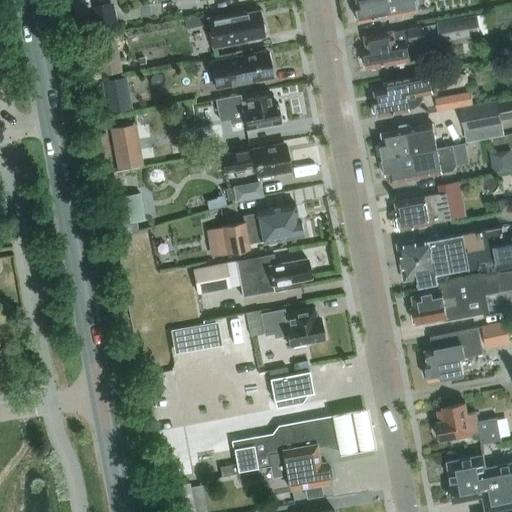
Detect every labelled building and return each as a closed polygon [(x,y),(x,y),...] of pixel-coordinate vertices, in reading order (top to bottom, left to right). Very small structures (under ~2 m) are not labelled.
[(357,0),(358,4),(356,5),(357,8),(355,11),(356,17),(359,19),(359,22),(380,18),(382,20),(387,20),(389,16),(417,11),(417,9),(419,6),(417,0),(357,0)] [(109,4),(89,9),(95,33),(114,28),(109,4)] [(266,30),(265,25),(262,21),(260,11),(240,14),(239,12),(208,18),(213,48),(245,42),(245,41),(265,37),(264,34),(266,30)] [(477,17),(438,25),(442,45),(481,38),(477,17)] [(428,39),(426,26),(366,36),(368,48),(365,49),(366,52),(363,55),(364,63),(368,64),(369,67),(396,63),(399,65),(404,64),(406,61),(410,60),(406,43),(428,39)] [(115,39),(95,43),(101,75),(121,71),(115,39)] [(80,71),(83,70),(95,68),(91,46),(79,48),(75,49),(80,71)] [(236,53),(216,57),(217,62),(212,63),(217,89),(252,82),(254,79),(272,75),(272,74),(274,70),(273,64),(269,61),(268,51),(236,57),(236,53)] [(431,92),(431,94),(433,94),(429,74),(403,79),(404,82),(389,85),(389,89),(375,92),(377,99),(375,99),(376,104),(373,106),(374,111),(377,112),(377,117),(409,111),(409,109),(410,109),(415,108),(418,105),(421,102),(424,98),(423,94),(431,92)] [(126,77),(102,81),(108,112),(132,108),(126,77)] [(456,95),(458,107),(473,104),(471,93),(456,95)] [(281,108),(278,105),(277,102),(272,103),(271,94),(242,100),(241,94),(217,98),(221,120),(230,118),(231,122),(245,119),(247,130),(260,127),(265,123),(281,120),(280,118),(282,114),(281,108)] [(511,101),(511,100),(498,103),(501,120),(511,118),(511,101)] [(462,109),(465,127),(501,120),(498,103),(462,109)] [(380,142),(383,159),(438,149),(433,124),(412,128),(407,124),(400,126),(397,131),(382,133),(384,141),(380,142)] [(138,165),(131,125),(111,129),(118,168),(138,165)] [(112,169),(106,132),(95,133),(101,171),(112,169)] [(266,145),(221,154),(224,171),(254,166),(256,178),(268,176),(271,172),(288,169),(288,167),(291,164),(290,157),(285,155),(283,144),(266,147),(266,145)] [(454,146),(438,149),(383,159),(386,176),(390,175),(391,183),(406,180),(409,182),(419,180),(421,177),(453,171),(457,166),(454,146)] [(511,170),(511,149),(490,153),(493,173),(511,170)] [(259,183),(227,188),(229,201),(261,195),(259,183)] [(447,193),(395,202),(397,211),(396,211),(396,214),(394,216),(396,226),(399,227),(400,229),(453,219),(447,193)] [(218,198),(207,201),(210,210),(227,205),(224,195),(218,197),(218,198)] [(511,204),(511,203),(505,199),(498,200),(500,213),(511,210),(511,204)] [(245,222),(222,226),(227,255),(250,250),(249,244),(262,242),(263,245),(268,244),(271,246),(274,245),(277,242),(302,237),(296,205),(257,212),(258,214),(244,216),(245,222)] [(114,224),(116,237),(138,231),(136,220),(114,224)] [(501,227),(401,246),(407,278),(416,277),(418,286),(439,282),(484,273),(498,270),(497,268),(500,267),(511,264),(511,235),(503,238),(501,227)] [(273,255),(237,261),(244,298),(263,294),(263,293),(276,291),(280,293),(286,292),(288,289),(303,286),(302,280),(311,278),(310,275),(312,273),(310,264),(308,262),(307,259),(274,265),(273,255)] [(231,287),(227,263),(194,270),(199,294),(231,287)] [(498,270),(484,273),(439,282),(439,283),(439,284),(440,291),(412,296),(414,305),(414,306),(411,307),(414,322),(417,322),(417,323),(446,317),(446,320),(487,312),(484,294),(501,291),(498,270)] [(284,310),(261,314),(265,335),(274,333),(275,338),(288,335),(291,348),(306,345),(305,342),(325,338),(321,319),(315,320),(313,309),(285,315),(284,310)] [(506,322),(483,326),(487,346),(510,341),(506,322)] [(460,358),(483,354),(478,328),(430,337),(433,350),(426,351),(428,362),(425,362),(426,365),(423,369),(425,376),(429,378),(430,381),(463,375),(460,358)] [(310,370),(308,361),(293,364),(295,373),(310,370)] [(288,375),(287,367),(269,370),(271,378),(288,375)] [(314,390),(310,370),(295,373),(288,375),(271,378),(270,378),(274,399),(276,399),(277,406),(301,401),(307,391),(314,390)] [(437,421),(437,424),(437,425),(436,426),(436,427),(435,428),(435,429),(435,430),(435,431),(435,432),(436,433),(437,435),(438,436),(440,437),(441,440),(471,435),(471,434),(479,432),(481,444),(501,440),(497,418),(477,421),(476,412),(467,414),(465,403),(443,407),(443,411),(438,412),(439,420),(437,421)] [(369,407),(331,414),(336,440),(339,455),(376,448),(369,407)] [(236,464),(219,467),(221,477),(222,476),(238,473),(238,471),(257,467),(257,468),(275,465),(277,476),(288,474),(290,489),(329,482),(329,478),(333,475),(332,467),(326,465),(326,462),(320,463),(317,444),(336,440),(331,415),(278,424),(266,442),(268,452),(255,454),(253,445),(233,449),(236,464)] [(483,455),(447,462),(452,485),(450,485),(451,487),(446,491),(448,498),(453,501),(454,503),(483,497),(485,511),(489,511),(511,507),(511,463),(486,469),(483,455)] [(194,511),(190,487),(189,482),(165,487),(169,511),(194,511)]
